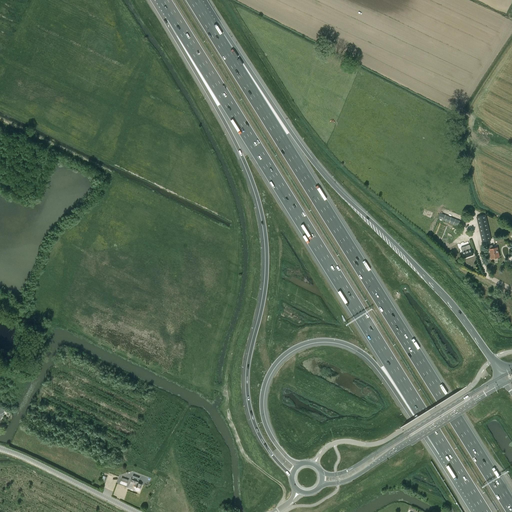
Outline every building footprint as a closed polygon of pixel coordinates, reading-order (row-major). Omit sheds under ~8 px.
[(441,213),(439,218),(464,228),(466,223),(441,213)] [(485,215),(477,217),(482,242),(491,240),(485,215)] [(492,245),(487,246),(488,250),(490,249),(491,255),(491,258),(492,258),(492,259),(500,257),(497,248),(493,249),(492,245)] [(462,248),(461,252),(470,256),(474,248),(469,246),(467,250),(462,248)] [(122,478),(120,484),(126,486),(129,480),(128,480),(129,478),(123,476),(122,478)] [(131,480),(129,488),(135,490),(139,492),(142,484),(137,482),(138,479),(137,478),(136,477),(134,478),(133,481),(131,480)]
